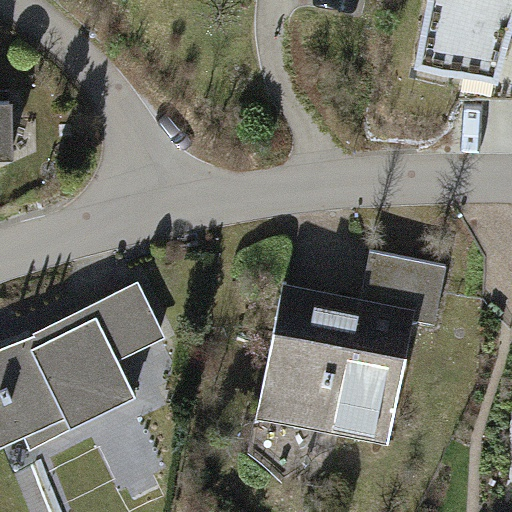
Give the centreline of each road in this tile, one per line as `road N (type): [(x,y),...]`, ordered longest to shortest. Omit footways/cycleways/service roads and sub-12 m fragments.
road 1 (residential): [(166,212),(294,189),(511,177)]
road 2 (residential): [(166,212),(130,128),(89,66),(12,0)]
road 3 (residential): [(0,255),(166,212)]
